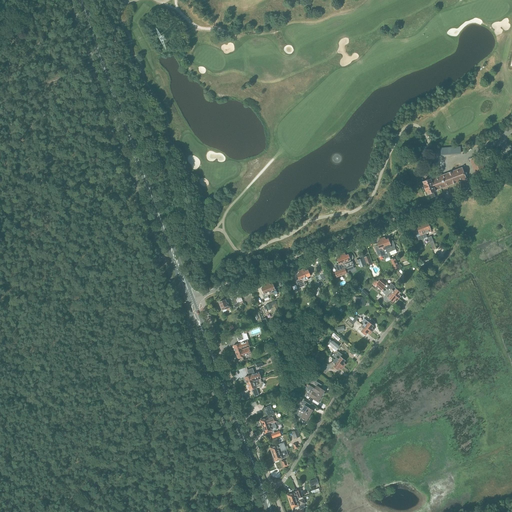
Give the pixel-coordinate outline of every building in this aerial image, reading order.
[(477,180),(487,176),(479,156),(469,159),(477,180)] [(431,179),(423,181),(423,182),(424,184),(423,185),(424,187),(426,192),(427,192),(428,195),(429,194),(430,199),(435,197),(433,192),(436,191),(435,191),(437,190),(441,188),(466,179),(464,172),(462,168),(435,178),(433,173),(429,174),(431,179)] [(422,222),(426,233),(431,231),(430,228),(428,223),(426,224),(425,221),(422,222)] [(419,232),(416,233),(419,240),(421,238),(422,239),(427,237),(427,235),(426,233),(422,222),(418,224),(419,226),(417,227),(419,232)] [(433,250),(436,249),(431,236),(428,238),(433,250)] [(382,238),(389,256),(387,253),(395,250),(394,247),(395,247),(395,246),(393,241),(392,240),(389,241),(388,238),(386,239),(385,237),(382,238)] [(385,258),(389,256),(382,238),(378,239),(379,242),(377,243),(378,246),(376,247),(375,248),(378,254),(379,255),(380,254),(381,256),(384,255),(385,258)] [(345,253),(341,254),(346,265),(347,268),(353,266),(353,265),(354,265),(352,261),(351,261),(350,259),(353,258),(353,257),(352,255),(351,254),(349,255),(348,254),(346,255),(345,253)] [(339,264),(335,265),(337,271),(334,273),(336,278),(347,274),(346,271),(348,270),(347,268),(346,265),(341,254),(338,255),(339,258),(337,259),(339,264)] [(390,260),(394,267),(395,269),(399,268),(398,265),(395,258),(390,260)] [(308,286),(317,282),(315,277),(312,278),(308,270),(306,271),(305,268),(302,270),(306,280),(308,286)] [(303,281),(306,280),(302,270),(298,271),(299,273),(297,274),(299,279),(296,281),(299,287),(305,285),(303,281)] [(320,275),(322,280),(319,281),(320,285),(323,284),(322,280),(328,278),(325,273),(320,275)] [(390,286),(380,278),(378,281),(399,299),(401,296),(399,295),(400,293),(394,288),(395,287),(391,284),(390,286)] [(399,299),(378,281),(378,282),(375,280),(372,284),(381,292),(382,291),(384,293),(383,293),(385,295),(384,297),(384,298),(384,300),(386,302),(388,302),(389,302),(390,300),(393,302),(394,300),(397,302),(399,299)] [(270,285),(269,282),(266,283),(270,294),(273,293),(274,294),(275,295),(277,294),(278,293),(276,290),(275,289),(273,284),(270,285)] [(264,299),(269,297),(268,295),(270,294),(266,283),(263,285),(264,287),(262,288),(264,294),(263,294),(264,299)] [(244,304),(241,296),(235,299),(235,298),(232,299),(236,307),(241,306),(240,305),(244,304)] [(354,297),(354,305),(364,306),(365,298),(354,297)] [(225,300),(219,302),(222,310),(224,313),(227,311),(226,309),(230,307),(229,305),(228,303),(227,303),(226,301),(225,300)] [(357,320),(355,318),(353,317),(349,321),(347,323),(351,327),(353,325),(357,320)] [(372,332),(374,330),(372,328),(373,326),(364,319),(362,321),(364,323),(363,325),(372,332)] [(321,322),(319,325),(326,331),(328,328),(321,322)] [(370,335),(372,332),(363,325),(359,329),(361,331),(366,335),(367,333),(370,335)] [(239,343),(233,346),(236,352),(245,349),(249,348),(250,347),(248,341),(249,340),(246,333),(245,334),(244,331),(236,334),(235,334),(236,334),(238,340),(239,343)] [(338,349),(340,346),(333,341),(330,342),(329,345),(328,346),(330,347),(327,350),(331,353),(333,351),(335,352),(336,351),(338,349)] [(245,349),(236,352),(238,359),(242,357),(245,356),(251,354),(249,348),(250,347),(249,348),(245,349)] [(338,352),(334,357),(336,358),(334,360),(343,367),(346,364),(343,363),(345,361),(341,357),(342,355),(338,352)] [(333,362),(328,365),(330,368),(333,366),(337,370),(339,368),(341,370),(343,367),(334,360),(333,362)] [(325,374),(330,368),(328,365),(325,362),(319,370),(325,374)] [(249,376),(245,377),(247,384),(260,379),(261,378),(259,372),(255,374),(254,374),(252,369),(248,370),(250,375),(249,376)] [(260,379),(247,384),(250,390),(252,389),(252,390),(251,390),(252,392),(253,392),(254,396),(259,395),(256,388),(256,387),(260,386),(260,388),(262,387),(264,384),(263,381),(261,382),(260,379)] [(309,388),(322,396),(325,391),(320,388),(321,385),(316,382),(315,384),(316,385),(316,386),(315,389),(310,386),(309,388)] [(318,402),(322,396),(309,388),(307,391),(312,394),(310,397),(318,402)] [(304,400),(299,408),(301,410),(303,411),(310,415),(313,410),(312,410),(309,408),(310,406),(311,405),(304,400)] [(268,418),(260,421),(263,427),(274,423),(275,423),(276,422),(277,422),(276,420),(274,414),(273,412),(271,412),(270,411),(272,410),(271,406),(267,407),(265,408),(264,408),(265,409),(264,409),(265,413),(266,412),(266,414),(267,414),(268,418)] [(301,410),(298,416),(306,421),(310,415),(303,411),(301,410)] [(274,423),(263,427),(263,428),(263,429),(263,430),(264,431),(265,434),(272,431),(273,434),(271,434),(273,438),(281,435),(279,431),(274,433),(273,431),(277,430),(274,423)] [(294,439),(300,437),(298,431),(292,433),(294,439)] [(282,451),(286,450),(283,443),(270,448),(273,455),(282,451)] [(282,451),(273,455),(275,461),(286,458),(287,454),(286,450),(282,451)] [(290,502),(303,497),(300,490),(296,492),(295,493),(294,492),(287,495),(290,502)] [(303,497),(290,502),(292,508),(299,505),(299,504),(300,504),(301,505),(305,503),(304,499),(303,499),(303,497)]
